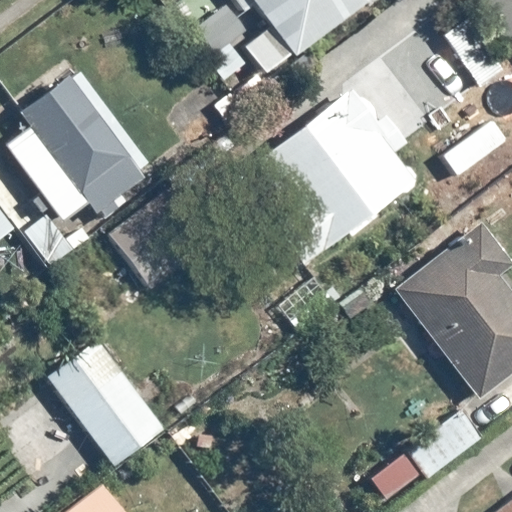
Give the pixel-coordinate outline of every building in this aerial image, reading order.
[(240,0),(286,59),(362,2),(360,0),(240,0)] [(61,77),(11,115),(89,218),(139,180),(61,77)] [(296,266),(409,184),(342,92),(229,174),(296,266)] [(163,190),(105,236),(148,291),(206,245),(163,190)] [(388,291),(472,400),(511,369),(511,302),(493,278),(507,267),(474,224),(388,291)] [(148,436),(81,348),(41,378),(108,466),(148,436)] [(116,511),(96,485),(60,511),(116,511)] [(511,511),(511,495),(489,511),(511,511)]
